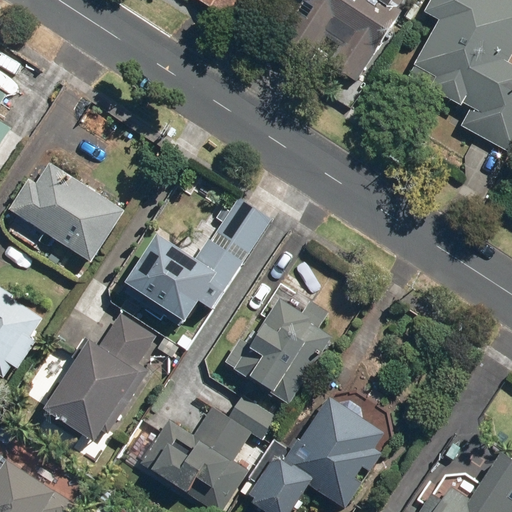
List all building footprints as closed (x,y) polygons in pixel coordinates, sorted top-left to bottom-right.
[(245,0),(200,0),(199,2),(232,23),(245,0)] [(403,0),(285,0),(271,27),(364,76),(403,0)] [(511,4),(503,0),(436,0),(426,17),(441,26),(411,82),(469,115),(462,129),(511,157),(511,69),(510,68),(511,63),(511,4)] [(0,140),(15,117),(0,108),(0,102),(11,86),(0,79),(0,140)] [(92,255),(127,202),(53,155),(39,176),(30,171),(10,201),(92,255)] [(226,287),(273,214),(239,192),(199,253),(162,229),(129,282),(185,318),(211,277),(226,287)] [(46,308),(1,279),(0,281),(0,367),(6,371),(15,358),(22,362),(42,332),(34,327),(46,308)] [(315,309),(282,288),(236,361),(293,396),(334,329),(311,315),(315,309)] [(161,329),(124,305),(103,338),(91,330),(44,401),(103,439),(154,362),(143,355),(161,329)] [(388,420),(333,384),(289,450),(279,445),(253,483),(260,488),(256,493),(286,511),(313,473),(350,497),(386,442),(378,438),(388,420)] [(197,429),(171,412),(141,459),(220,509),(250,463),(234,453),(251,426),(268,437),(284,412),(244,386),(230,409),(215,400),(197,429)] [(73,511),(79,505),(0,451),(0,511),(73,511)] [(431,494),(419,511),(511,511),(511,458),(502,452),(470,500),(449,486),(440,500),(431,494)]
